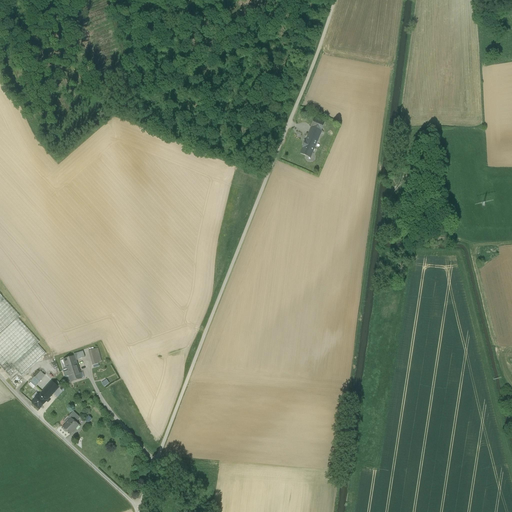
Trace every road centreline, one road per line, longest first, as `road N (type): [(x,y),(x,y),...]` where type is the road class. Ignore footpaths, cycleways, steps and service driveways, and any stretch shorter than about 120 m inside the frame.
road 1 (unclassified): [(335,0),(137,508)]
road 2 (unclassified): [(137,508),(0,377)]
